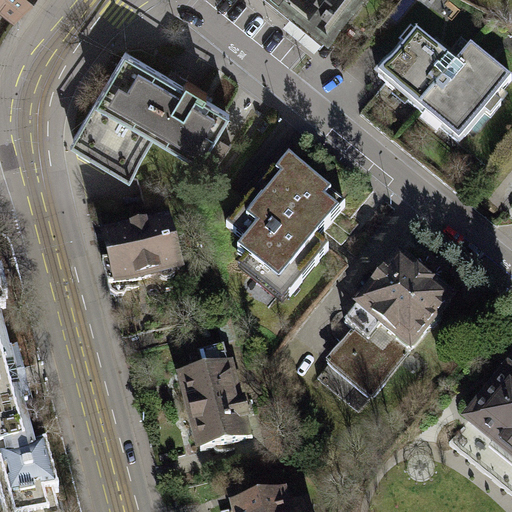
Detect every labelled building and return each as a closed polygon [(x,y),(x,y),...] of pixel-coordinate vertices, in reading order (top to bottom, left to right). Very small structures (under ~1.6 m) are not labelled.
[(0,0),(0,1),(18,16),(31,0),(0,0)] [(283,0),(328,37),(357,0),(283,0)] [(418,111),(456,65),(415,32),(413,34),(409,31),(398,44),(403,48),(378,78),(418,111)] [(128,48),(75,140),(133,174),(157,133),(205,161),(234,111),(214,99),(216,94),(189,78),(186,82),(128,48)] [(470,48),(456,65),(418,111),(459,145),(484,114),(489,118),(500,105),(494,100),(510,81),(470,48)] [(237,255),(290,298),(329,250),(316,240),(344,206),(288,160),(276,176),(271,172),(226,226),(247,244),(237,255)] [(166,223),(104,239),(109,260),(102,262),(110,294),(114,296),(119,296),(124,294),(126,290),(124,283),(156,275),(159,278),(163,280),(167,280),(171,278),(174,275),(174,270),(178,269),(166,223)] [(451,300),(399,257),(345,324),(355,333),(330,364),(372,397),(427,330),(439,323),(442,311),(451,300)] [(0,306),(7,305),(0,277),(0,492),(4,511),(58,511),(53,491),(57,488),(46,445),(36,448),(19,383),(0,309),(0,306)] [(149,312),(117,321),(127,355),(159,346),(149,312)] [(222,350),(189,358),(194,377),(181,380),(199,452),(252,439),(243,404),(236,406),(222,350)] [(511,376),(506,372),(448,443),(511,494),(511,376)] [(306,511),(304,505),(286,510),(282,497),(224,511),(306,511)]
